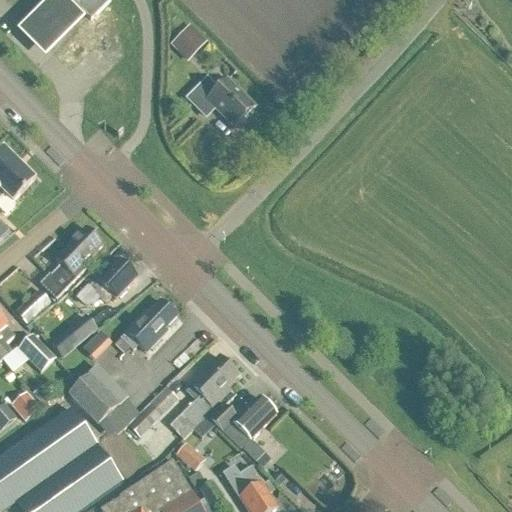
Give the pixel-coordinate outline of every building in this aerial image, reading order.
[(83,26),(57,0),(54,0),(18,36),(45,63),(83,26)] [(66,0),(90,24),(110,5),(105,0),(66,0)] [(187,66),(206,47),(189,29),(169,48),(187,66)] [(217,95),(207,85),(188,103),(205,120),(214,111),(234,131),(253,112),(226,86),(217,95)] [(0,187),(19,169),(3,153),(0,156),(0,187)] [(19,169),(0,187),(0,202),(4,199),(12,207),(34,184),(19,169)] [(0,248),(13,235),(0,222),(0,248)] [(76,284),(73,281),(102,250),(85,233),(55,264),(61,270),(50,281),(49,280),(40,289),(56,304),(76,284)] [(111,300),(115,304),(136,282),(118,265),(90,294),(86,290),(75,301),(83,309),(92,309),(99,302),(104,307),(111,300)] [(47,307),(36,296),(12,317),(23,329),(47,307)] [(176,322),(159,305),(148,317),(146,315),(125,337),(126,338),(115,349),(125,358),(130,353),(133,355),(138,350),(146,357),(167,336),(165,334),(176,322)] [(85,319),(49,349),(61,364),(97,334),(85,319)] [(0,361),(3,365),(12,357),(5,349),(15,342),(7,332),(8,332),(0,322),(0,361)] [(103,334),(83,349),(94,362),(113,348),(103,334)] [(40,377),(55,363),(32,340),(18,355),(40,377)] [(212,412),(229,395),(226,391),(237,380),(219,362),(186,395),(196,405),(170,431),(183,444),(209,418),(207,416),(212,411),(212,412)] [(98,430),(126,403),(96,372),(68,399),(98,430)] [(165,392),(127,430),(139,443),(178,404),(165,392)] [(25,425),(41,410),(27,394),(11,408),(25,425)] [(251,444),(276,419),(258,402),(238,422),(225,409),(211,424),(231,444),(232,443),(255,466),(264,457),(251,444)] [(0,410),(0,433),(1,435),(16,423),(4,407),(0,410)] [(71,415),(0,464),(0,511),(10,511),(14,510),(16,511),(87,511),(122,487),(71,415)] [(194,477),(205,465),(185,448),(175,460),(194,477)] [(199,511),(171,466),(118,501),(119,503),(102,511),(199,511)] [(287,470),(273,484),(290,502),(304,487),(287,470)] [(238,480),(233,472),(223,479),(244,511),(276,511),(267,498),(270,497),(264,489),(262,490),(250,472),(238,480)] [(188,483),(196,497),(208,490),(204,484),(203,485),(198,477),(188,483)] [(210,511),(220,504),(210,489),(200,496),(210,511)]
